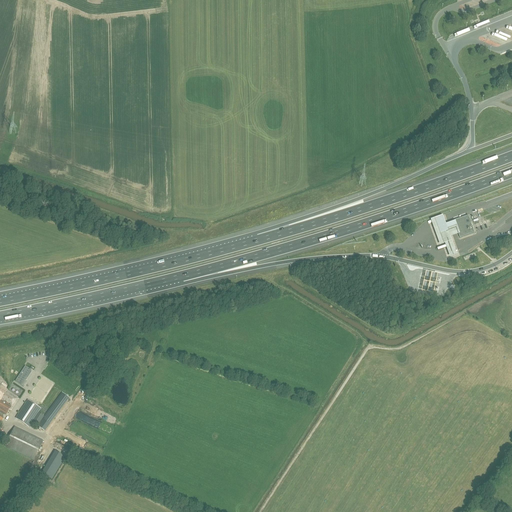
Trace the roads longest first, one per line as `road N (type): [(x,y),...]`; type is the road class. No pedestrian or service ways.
road 1 (motorway): [(182,275),(511,172)]
road 2 (motorway): [(511,155),(258,240)]
road 3 (motorway): [(258,240),(0,300)]
road 4 (motorway): [(464,153),(258,240)]
road 5 (motorway): [(182,275),(374,255)]
road 6 (motorway): [(0,316),(182,275)]
